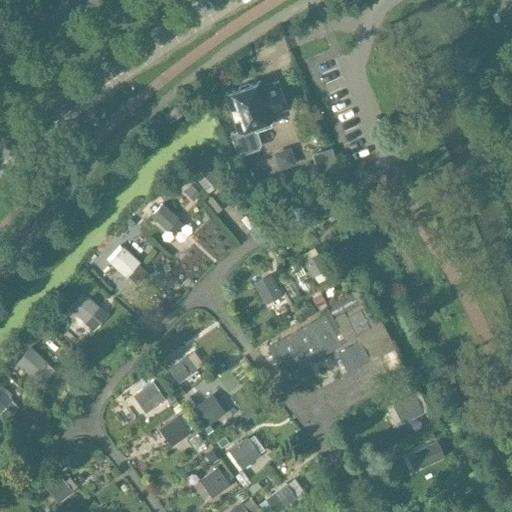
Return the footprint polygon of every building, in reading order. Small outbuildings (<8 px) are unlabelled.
[(287,107),(278,80),(261,86),(259,80),(223,93),(236,131),(229,133),(235,150),(258,142),(253,130),(274,123),(270,112),(287,107)] [(164,116),(170,122),(180,114),(174,107),(164,116)] [(337,166),(330,146),(310,152),(317,172),(337,166)] [(208,192),(220,181),(204,162),(191,172),(208,192)] [(178,216),(161,201),(149,215),(166,230),(178,216)] [(107,261),(125,277),(139,260),(122,244),(107,261)] [(302,260),(311,276),(327,267),(318,251),(302,260)] [(280,294),(269,273),(252,282),(264,303),(280,294)] [(345,341),(333,320),(344,313),(357,341),(359,341),(369,359),(382,352),(383,354),(394,348),(362,286),(320,310),(323,315),(267,346),(284,376),(345,341)] [(66,305),(84,321),(99,305),(81,289),(66,305)] [(359,341),(357,341),(336,352),(346,371),(369,359),(359,341)] [(32,378),(33,377),(39,382),(53,368),(46,362),(48,361),(30,345),(15,362),(32,378)] [(190,372),(180,359),(169,368),(179,381),(190,372)] [(165,397),(153,380),(134,394),(146,410),(165,397)] [(18,406),(11,399),(12,398),(14,395),(0,382),(0,411),(7,418),(18,406)] [(391,403),(400,422),(421,412),(411,392),(391,403)] [(226,411),(213,393),(194,407),(207,424),(226,411)] [(190,432),(177,415),(160,427),(172,445),(190,432)] [(258,454),(245,437),(227,450),(240,467),(258,454)] [(443,457),(435,440),(412,451),(420,468),(443,457)] [(228,484),(215,466),(197,479),(210,497),(228,484)] [(73,490),(60,474),(45,485),(59,502),(73,490)] [(264,511),(274,511),(295,497),(285,483),(258,503),(264,511)] [(245,511),(239,502),(224,511),(245,511)]
